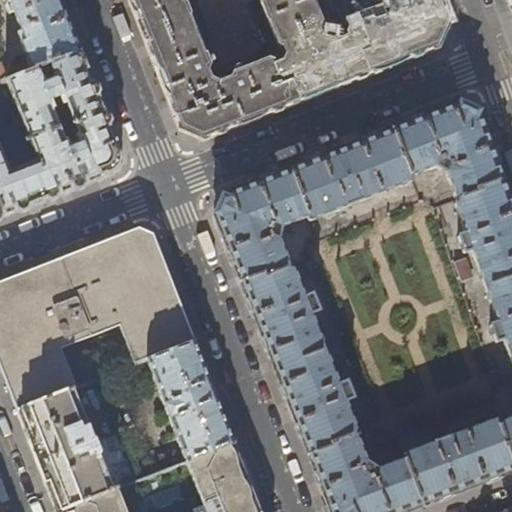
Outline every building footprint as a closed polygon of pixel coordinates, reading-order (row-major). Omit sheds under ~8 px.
[(1,0),(9,19),(14,17),(24,41),(6,48),(11,63),(0,67),(0,84),(5,83),(35,71),(49,66),(80,54),(70,28),(59,0),(1,0)] [(180,130),(203,140),(232,129),(319,95),(401,63),(436,49),(447,26),(439,5),(437,0),(382,0),(384,0),(388,10),(384,18),(372,23),(369,22),(346,32),(344,36),(344,38),(331,44),(323,41),(319,32),(323,26),(312,0),(258,0),(277,48),(281,49),(283,55),(280,63),(272,66),(271,64),(268,62),(231,76),(231,79),(218,84),(211,81),(208,71),(209,67),(185,6),(183,6),(180,0),(129,0),(132,7),(165,91),(180,130)] [(0,218),(79,188),(113,174),(116,172),(119,169),(120,167),(121,162),(121,157),(115,142),(80,54),(49,66),(53,75),(52,80),(43,84),(39,81),(35,71),(5,83),(35,160),(7,172),(0,154),(0,218)] [(225,196),(215,219),(235,270),(281,387),(317,479),(329,511),(407,511),(460,492),(511,472),(511,207),(489,143),(479,116),(456,106),(436,114),(328,156),(245,188),(225,196)] [(135,365),(147,361),(194,342),(152,236),(138,229),(103,243),(25,274),(0,283),(0,370),(16,412),(71,391),(77,389),(61,349),(120,326),(135,365)] [(194,342),(147,361),(188,462),(234,444),(219,408),(194,342)] [(100,379),(113,411),(130,404),(118,372),(100,379)] [(71,391),(16,412),(36,462),(55,511),(63,511),(112,493),(98,458),(99,457),(95,445),(93,446),(71,391)] [(260,511),(255,498),(234,444),(188,462),(180,466),(176,467),(112,493),(63,511),(260,511)]
